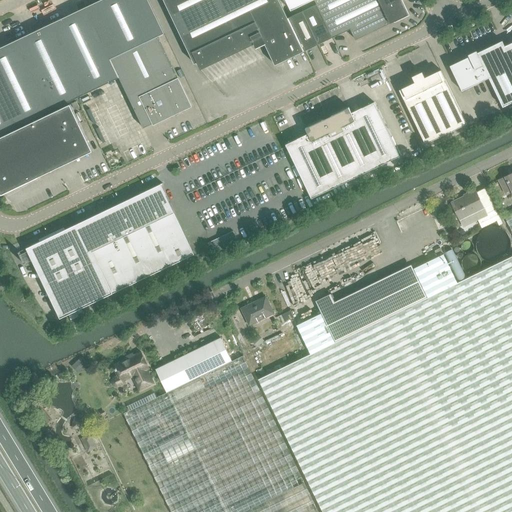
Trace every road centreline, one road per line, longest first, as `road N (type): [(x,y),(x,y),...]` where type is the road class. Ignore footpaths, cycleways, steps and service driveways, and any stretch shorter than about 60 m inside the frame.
road 1 (unclassified): [(0,221),(30,221),(449,20)]
road 2 (unclassified): [(216,294),(511,154)]
